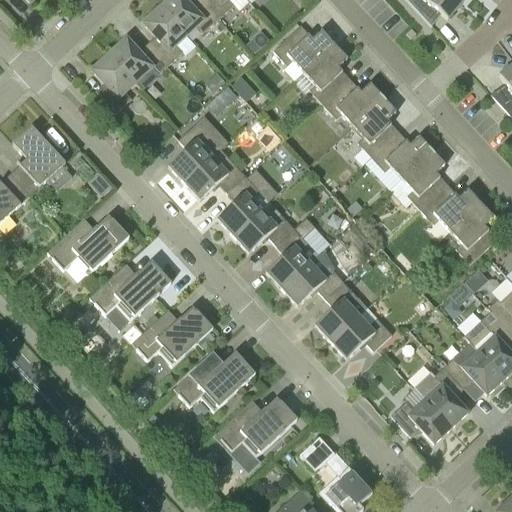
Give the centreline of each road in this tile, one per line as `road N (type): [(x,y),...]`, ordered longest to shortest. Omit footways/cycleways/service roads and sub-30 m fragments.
road 1 (residential): [(429,506),(30,72)]
road 2 (tertiary): [(147,511),(0,351)]
road 3 (residential): [(511,183),(426,89)]
road 4 (residential): [(426,89),(342,0)]
road 5 (residential): [(426,89),(511,5)]
